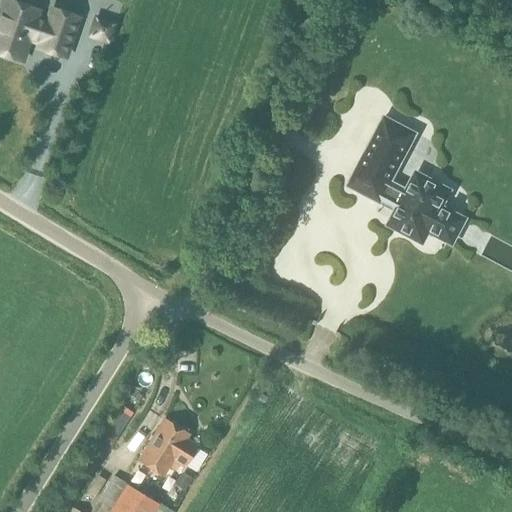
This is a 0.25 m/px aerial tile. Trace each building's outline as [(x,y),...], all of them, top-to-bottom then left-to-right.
[(77,18),(51,10),(46,25),(35,21),(38,12),(4,2),(0,14),(0,56),(22,63),(27,44),(38,47),(37,51),(65,60),(77,18)] [(95,17),(89,36),(108,42),(114,24),(95,17)] [(91,92),(99,72),(86,67),(79,87),(91,92)] [(348,82),(357,93),(374,80),(364,69),(348,82)] [(385,116),(348,187),(394,211),(387,224),(423,242),(430,230),(453,242),(466,218),(443,206),(452,189),(416,171),(407,188),(392,180),(416,132),(385,116)] [(317,199),(305,206),(316,225),(328,217),(317,199)] [(349,243),(365,247),(369,233),(352,229),(349,243)] [(120,412),(108,430),(118,436),(129,417),(120,412)] [(184,464),(196,446),(185,439),(188,436),(164,421),(139,461),(162,476),(174,457),(184,464)] [(357,483),(365,468),(346,458),(338,472),(357,483)] [(181,473),(174,485),(184,491),(191,479),(181,473)] [(162,511),(114,481),(95,511),(74,511),(73,511),(72,511),(162,511)]
